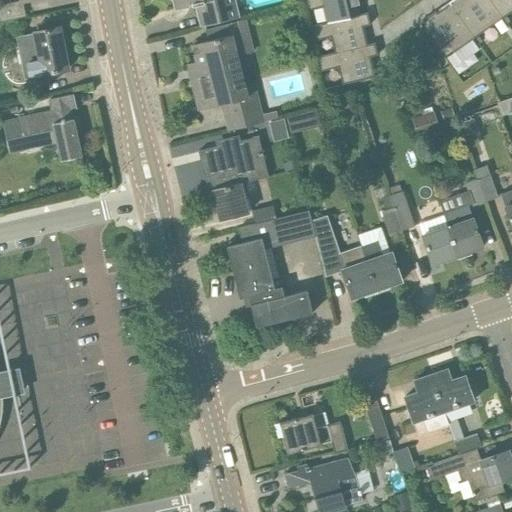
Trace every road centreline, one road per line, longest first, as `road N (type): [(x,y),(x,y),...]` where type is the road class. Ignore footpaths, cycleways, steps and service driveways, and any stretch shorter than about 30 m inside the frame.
road 1 (residential): [(203,396),(493,313)]
road 2 (residential): [(0,256),(31,266),(164,242)]
road 3 (tertiary): [(203,396),(164,242)]
road 4 (tertiary): [(137,135),(110,0)]
